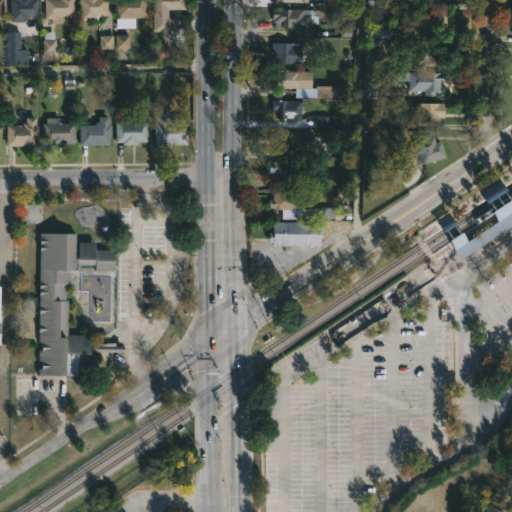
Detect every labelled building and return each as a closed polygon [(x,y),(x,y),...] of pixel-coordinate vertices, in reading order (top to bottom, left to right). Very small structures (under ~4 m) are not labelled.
[(39,0),(39,18),(27,18),(27,22),(11,22),(10,0),(39,0)] [(68,16),(68,24),(52,24),(52,19),(46,19),(45,0),(75,0),(76,16),(68,16)] [(107,0),(108,16),(97,16),(97,21),(80,21),(80,0),(107,0)] [(135,29),(116,29),(116,0),(148,0),(148,18),(135,18),(135,29)] [(168,9),(170,31),(164,31),(164,36),(150,37),(150,26),(153,26),(152,0),(187,0),(187,9),(168,9)] [(324,0),(324,8),(340,8),(339,0),(324,0)] [(316,16),(316,24),(309,24),(309,30),(287,30),(287,27),(279,27),(279,30),(273,29),(274,24),(266,23),(266,18),(270,18),(271,8),(311,10),(316,16)] [(449,13),(448,30),(412,29),(413,10),(429,10),(429,11),(445,12),(445,13),(449,13)] [(391,31),(391,39),(377,39),(377,37),(364,37),(364,26),(391,24),(391,31)] [(21,36),(21,50),(28,50),(28,65),(6,64),(6,32),(21,32),(21,36)] [(301,43),(301,46),(303,46),(303,64),(272,63),(273,43),(301,43)] [(290,70),(290,72),(313,72),(313,89),(274,89),(274,71),(290,70)] [(446,83),(441,83),(441,92),(437,92),(437,96),(425,96),(425,91),(409,91),(409,81),(397,81),(397,72),(441,73),(441,75),(446,75),(446,83)] [(317,91),(318,100),(341,98),(340,89),(317,91)] [(302,100),(302,121),(291,121),(291,119),(278,118),(278,115),(276,115),(276,110),(273,110),(274,100),(302,100)] [(445,116),(445,118),(441,118),(441,121),(416,121),(416,103),(446,104),(445,116)] [(109,117),(109,125),(112,125),(112,137),(109,137),(109,145),(79,145),(80,125),(96,125),(96,123),(100,123),(100,117),(109,117)] [(37,118),(37,126),(40,126),(39,138),(34,138),(34,146),(7,146),(7,126),(24,126),(24,124),(27,124),(27,118),(37,118)] [(60,118),(60,123),(76,123),(76,143),(66,143),(66,146),(51,146),(51,141),(43,141),(43,124),(46,124),(46,118),(60,118)] [(185,118),(185,135),(188,135),(188,145),(155,144),(155,123),(176,123),(176,118),(185,118)] [(129,122),(148,122),(148,142),(139,142),(139,146),(123,146),(123,142),(116,142),(116,123),(129,122)] [(303,131),(315,132),(315,143),(294,143),(294,155),(281,154),(281,146),(277,146),(277,142),(274,142),(274,131),(303,131)] [(436,139),(437,143),(442,142),(447,158),(422,165),(419,156),(414,157),(412,149),(416,148),(415,142),(435,137),(436,139)] [(281,177),(281,179),(269,177),(269,161),(291,161),(291,177),(281,177)] [(402,182),(394,187),(386,176),(394,171),(392,167),(401,161),(411,176),(402,182)] [(286,190),(286,191),(296,191),(296,196),(300,196),(300,219),(280,219),(280,208),(268,208),(268,191),(280,191),(280,189),(286,190)] [(319,225),(318,248),(270,247),(270,244),(267,244),(267,233),(271,233),(271,222),(319,223),(319,225)] [(63,284),(63,301),(65,301),(64,335),(87,335),(87,346),(122,347),(122,353),(89,352),(89,356),(74,355),(74,376),(35,376),(35,369),(38,369),(38,361),(35,361),(35,350),(38,350),(38,343),(35,343),(36,233),(73,234),(73,271),(66,271),(66,284),(63,284)] [(92,242),(92,249),(111,250),(111,271),(91,270),(92,265),(75,264),(76,242),(92,242)]
